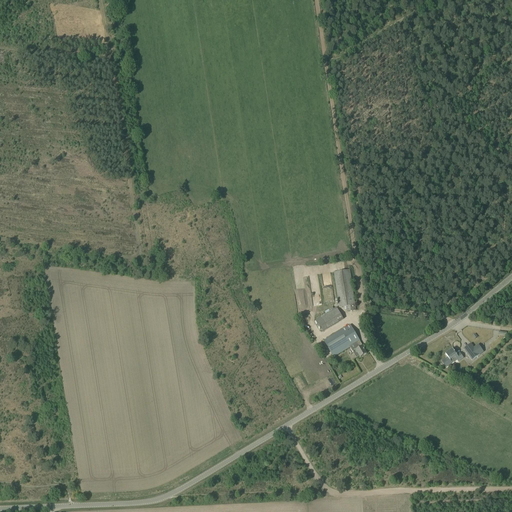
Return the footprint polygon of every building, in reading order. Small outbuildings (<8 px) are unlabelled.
[(334,272),(339,308),(346,307),(347,312),(355,311),(350,270),(334,272)] [(330,311),(316,320),(323,332),(344,319),(336,307),(333,309),(332,307),(329,310),(330,311)] [(346,328),(324,341),(331,353),(334,357),(350,348),(356,358),(360,356),(360,358),(367,354),(362,345),(350,325),(346,328)] [(464,349),(472,361),(484,352),(478,345),(474,348),(471,344),(464,349)] [(442,362),(446,367),(452,363),(450,360),(455,357),(458,362),(463,358),(461,355),(458,357),(453,349),(446,355),(448,357),(442,362)]
